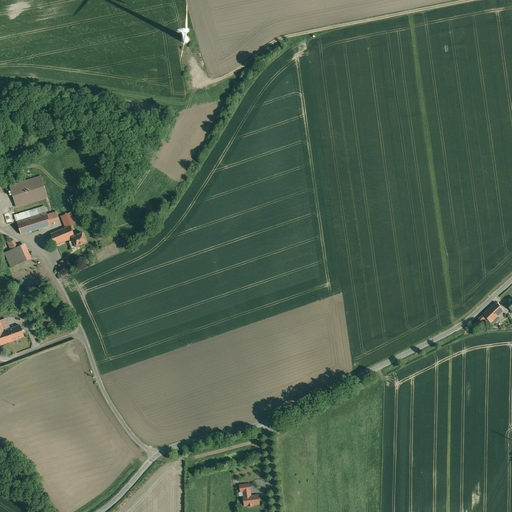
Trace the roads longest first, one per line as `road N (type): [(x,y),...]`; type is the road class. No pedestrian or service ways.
road 1 (unclassified): [(99,511),(155,456),(267,425),(461,329),(511,282)]
road 2 (track): [(193,60),(210,86),(284,40),(480,0)]
